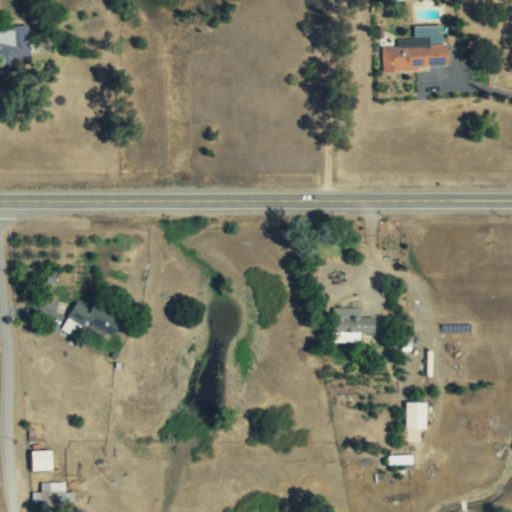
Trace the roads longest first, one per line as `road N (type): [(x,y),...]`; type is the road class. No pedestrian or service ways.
road 1 (tertiary): [(0,203),(511,203)]
road 2 (residential): [(0,281),(14,511)]
